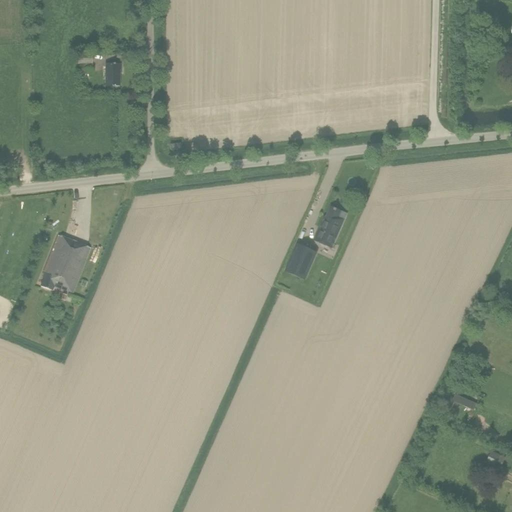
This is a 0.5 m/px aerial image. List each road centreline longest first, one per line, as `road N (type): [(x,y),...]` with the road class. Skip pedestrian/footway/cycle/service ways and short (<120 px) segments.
road 1 (tertiary): [(152,173),(511,134)]
road 2 (residential): [(152,173),(150,0)]
road 3 (tertiary): [(0,192),(152,173)]
